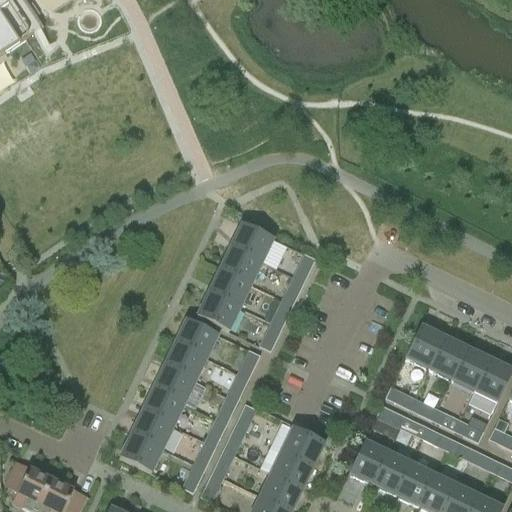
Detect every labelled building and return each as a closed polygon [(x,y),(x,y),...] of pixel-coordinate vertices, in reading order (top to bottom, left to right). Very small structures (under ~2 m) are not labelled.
[(0,0),(0,60),(25,44),(42,33),(19,0),(0,0)] [(280,245),(274,243),(242,227),(231,250),(262,266),(268,269),(280,245)] [(251,289),(262,266),(231,250),(219,273),(251,289)] [(303,257),(296,273),(307,278),(315,263),(303,257)] [(208,297),(240,312),(251,289),(219,273),(208,297)] [(0,290),(3,291),(8,279),(0,274),(0,290)] [(304,286),(292,280),(285,296),(296,302),(304,286)] [(240,312),(208,297),(197,320),(228,335),(240,312)] [(292,309),(281,304),(273,319),(285,325),(292,309)] [(175,347),(207,362),(218,339),(186,324),(175,347)] [(281,332),(270,327),(262,342),(274,347),(281,332)] [(429,373),(445,341),(422,330),(406,362),(429,373)] [(445,341),(429,373),(452,384),(468,352),(445,341)] [(164,370),(195,385),(207,362),(175,347),(164,370)] [(468,352),(452,384),(475,395),(490,363),(468,352)] [(240,369),(252,375),(260,359),(247,353),(240,369)] [(511,373),(490,363),(475,395),(498,407),(511,377),(511,373)] [(152,393),(184,408),(195,385),(164,370),(152,393)] [(248,382),(236,376),(229,392),(241,398),(248,382)] [(410,414),(415,403),(413,402),(417,395),(404,388),(395,407),(410,414)] [(141,416),(173,431),(184,408),(152,393),(141,416)] [(237,405),(225,399),(218,415),(230,421),(237,405)] [(432,425),(438,414),(423,406),(417,418),(432,425)] [(375,420),(392,428),(398,417),(381,409),(375,420)] [(130,438),(162,454),(173,431),(141,416),(130,438)] [(233,431),(244,437),(252,422),(240,416),(233,431)] [(455,436),(461,424),(445,417),(440,429),(455,436)] [(406,421),(400,432),(415,439),(421,428),(406,421)] [(226,428),(214,422),(207,438),(219,444),(226,428)] [(478,447),(483,435),(468,428),(463,440),(478,447)] [(282,455),(314,470),(325,447),(293,432),(282,455)] [(428,432),(423,443),(438,450),(444,439),(428,432)] [(511,454),(511,440),(503,436),(498,448),(511,454)] [(162,454),(130,438),(119,461),(151,477),(162,454)] [(222,455),(233,460),(241,445),(229,439),(222,455)] [(451,443),(446,454),(461,461),(466,450),(451,443)] [(215,451),(203,445),(195,461),(207,467),(215,451)] [(373,488),(388,457),(365,446),(350,477),(373,488)] [(474,454),(468,465),(484,472),(489,461),(474,454)] [(271,478),(302,494),(314,470),(282,455),(271,478)] [(388,457),(373,488),(395,500),(411,468),(388,457)] [(211,477),(222,483),(230,468),(218,462),(211,477)] [(511,471),(497,465),(491,476),(506,483),(511,471)] [(36,476),(16,466),(4,489),(16,495),(11,506),(22,511),(35,511),(52,480),(38,472),(36,476)] [(204,474),(192,468),(185,483),(197,489),(204,474)] [(411,468),(395,500),(418,511),(434,479),(411,468)] [(260,501),(282,511),(293,511),(302,494),(271,478),(260,501)] [(434,479),(418,511),(420,511),(445,511),(456,490),(434,479)] [(79,511),(85,500),(65,490),(66,487),(52,480),(35,511),(79,511)] [(211,506),(219,490),(207,485),(199,500),(211,506)] [(456,490),(445,511),(473,511),(479,501),(456,490)] [(282,511),(260,501),(254,511),(282,511)] [(501,511),(479,501),(473,511),(501,511)]
